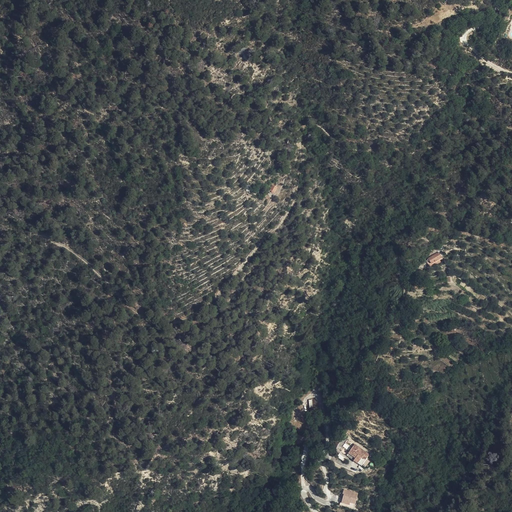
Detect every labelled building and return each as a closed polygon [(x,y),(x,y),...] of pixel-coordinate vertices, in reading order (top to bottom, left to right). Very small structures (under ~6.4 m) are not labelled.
[(439,251),(429,258),(431,260),(429,261),(431,264),(440,258),(443,256),(439,251)] [(440,258),(431,264),(431,265),(432,266),(436,266),(442,261),(440,258)] [(309,399),(309,408),(317,408),(317,399),(309,399)] [(356,438),(355,441),(370,450),(371,448),(356,438)] [(370,450),(355,441),(351,447),(358,452),(365,458),(370,450)] [(358,452),(351,447),(349,450),(364,459),(365,458),(358,452)] [(359,498),(361,487),(347,484),(346,489),(348,489),(346,498),(354,499),(355,497),(359,498)]
